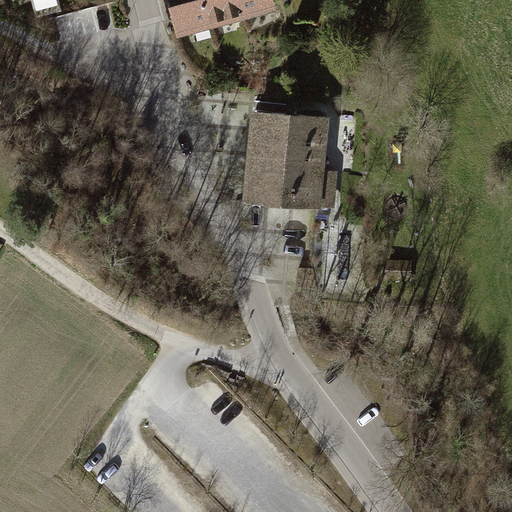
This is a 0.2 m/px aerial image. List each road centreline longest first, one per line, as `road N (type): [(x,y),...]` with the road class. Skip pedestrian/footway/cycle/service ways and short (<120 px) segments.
road 1 (residential): [(145,0),(191,149),(274,338),(394,511)]
road 2 (track): [(179,341),(125,316),(0,227)]
